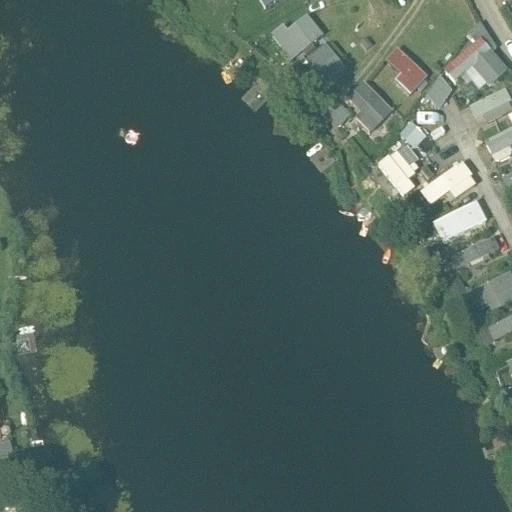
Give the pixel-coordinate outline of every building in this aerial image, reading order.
[(256,0),(261,8),(277,0),(256,0)] [(386,29),(386,5),(366,5),(366,29),(386,29)] [(304,13),(272,38),(290,62),(323,37),(304,13)] [(479,39),(441,71),(453,85),(463,77),(478,96),(506,72),(479,39)] [(325,90),(347,72),(326,45),(303,62),(325,90)] [(384,63),(399,77),(394,82),(410,97),(427,79),(396,50),(384,63)] [(439,80),(423,98),(438,111),(454,93),(439,80)] [(346,100),(361,116),(356,121),(370,135),(392,114),(364,84),(346,100)] [(475,122),(484,117),(488,125),(511,112),(511,108),(503,91),(468,109),(475,122)] [(311,108),(338,130),(351,114),(323,93),(311,108)] [(416,152),(427,139),(410,124),(398,138),(416,152)] [(511,129),(483,143),(494,167),(511,158),(511,129)] [(403,199),(414,190),(407,181),(414,175),(395,152),(376,168),(403,199)] [(446,199),(450,205),(476,188),(461,166),(417,194),(428,211),(446,199)] [(508,193),(511,190),(511,174),(501,181),(508,193)] [(431,228),(442,248),(486,225),(475,204),(431,228)] [(458,277),(500,254),(492,240),(450,263),(458,277)] [(492,316),(511,307),(511,279),(511,276),(466,296),(472,309),(486,303),(492,316)] [(511,319),(479,338),(486,351),(511,336),(511,319)]
